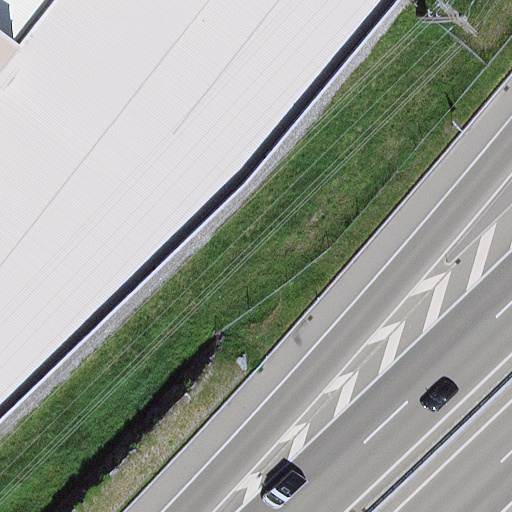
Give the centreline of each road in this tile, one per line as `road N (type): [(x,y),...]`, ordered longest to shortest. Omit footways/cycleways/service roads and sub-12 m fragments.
road 1 (motorway): [(511,146),(191,511)]
road 2 (motorway): [(511,297),(277,511)]
